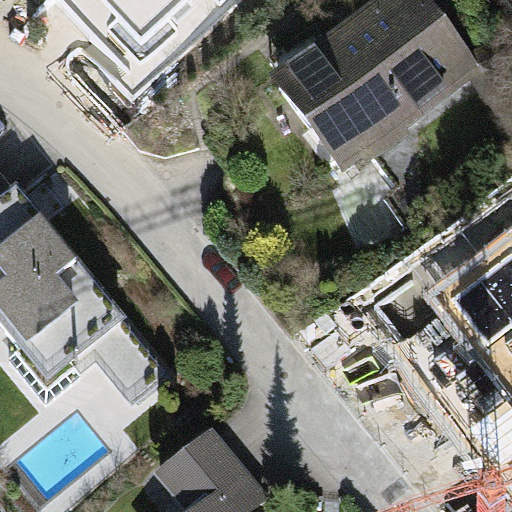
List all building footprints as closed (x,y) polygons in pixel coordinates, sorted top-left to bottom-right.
[(280,89),(343,172),(363,157),(373,160),(396,141),(396,131),(465,78),(473,72),(417,0),(396,0),(334,48),(318,27),(286,51),(302,72),(280,89)] [(488,55),(492,71),(511,71),(511,40),(498,51),(496,49),(488,55)] [(511,71),(492,71),(476,70),(473,72),(465,78),(510,135),(509,143),(487,157),(498,171),(511,159),(511,71)] [(110,336),(122,326),(17,196),(10,201),(0,189),(0,325),(22,353),(11,362),(47,407),(81,380),(75,373),(83,368),(79,363),(97,349),(95,347),(110,336)] [(511,255),(495,269),(511,290),(511,255)] [(430,285),(380,327),(419,373),(469,331),(430,285)] [(166,380),(122,326),(110,336),(154,389),(166,380)] [(251,511),(264,502),(210,436),(161,477),(190,511),(251,511)]
